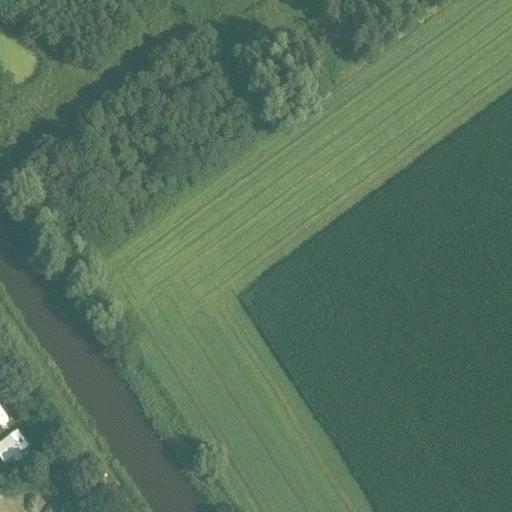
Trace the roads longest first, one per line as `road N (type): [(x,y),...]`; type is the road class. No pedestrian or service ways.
road 1 (track): [(29,143),(175,26),(171,0)]
road 2 (track): [(175,26),(229,31),(291,0)]
